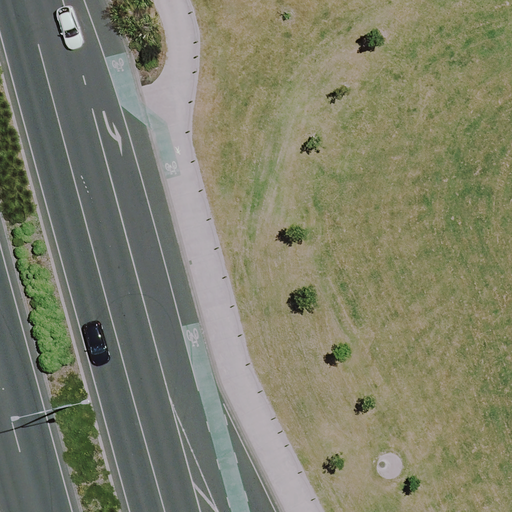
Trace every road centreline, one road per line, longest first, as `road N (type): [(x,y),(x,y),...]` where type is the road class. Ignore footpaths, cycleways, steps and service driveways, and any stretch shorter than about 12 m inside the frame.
road 1 (primary): [(30,0),(183,511)]
road 2 (primary): [(36,511),(0,378)]
